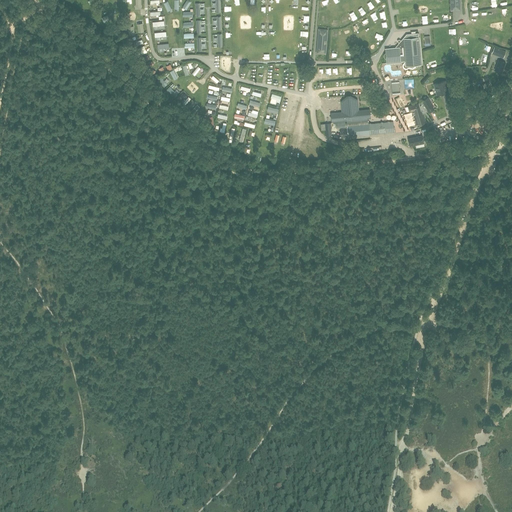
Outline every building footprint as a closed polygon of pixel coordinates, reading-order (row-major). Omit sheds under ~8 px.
[(450,0),(451,10),(460,10),(459,0),(450,0)] [(326,54),(328,29),(319,28),(317,53),(326,54)] [(365,34),(370,40),(374,37),(370,31),(365,34)] [(418,34),(418,33),(406,35),(395,48),(385,49),(386,53),(385,53),(384,55),(384,56),(384,57),(385,58),(386,59),(387,63),(400,62),(405,61),(406,66),(421,64),(421,60),(419,38),(419,34),(418,34)] [(494,47),(492,53),(503,57),(506,51),(497,48),(494,47)] [(487,64),(490,60),(483,55),(480,60),(487,64)] [(501,73),(505,63),(498,60),(495,70),(501,73)] [(201,72),(205,73),(206,70),(198,67),(195,76),(199,77),(201,72)] [(448,79),(454,77),(452,69),(446,70),(448,79)] [(177,83),(181,81),(175,71),(171,73),(177,83)] [(212,80),(220,86),(222,83),(215,77),(212,80)] [(437,95),(447,92),(446,88),(447,87),(446,81),(434,84),(437,95)] [(279,107),(278,105),(283,105),(282,98),(273,98),(274,107),(279,107)] [(429,112),(434,109),(427,98),(422,101),(423,101),(420,102),(408,106),(409,111),(412,110),(416,125),(426,122),(423,113),(428,111),(429,112)] [(369,109),(331,113),(332,122),(370,118),(369,109)] [(384,122),(385,133),(394,132),(393,121),(384,122)] [(348,136),(385,133),(384,122),(347,126),(348,136)] [(410,146),(424,143),(422,135),(408,138),(410,146)]
